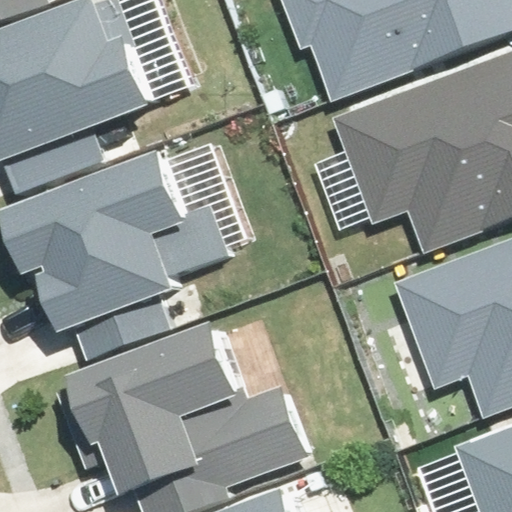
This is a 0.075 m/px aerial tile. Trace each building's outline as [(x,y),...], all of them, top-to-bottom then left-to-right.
[(82,0),(0,27),(0,133),(7,156),(24,150),(34,180),(117,153),(107,125),(174,103),(149,27),(137,30),(126,0),(82,0)] [(0,0),(0,15),(44,0),(0,0)] [(511,0),(303,0),(318,38),(328,37),(348,91),(511,29),(511,0)] [(511,49),(332,110),(369,216),(405,203),(419,245),(511,213),(511,49)] [(195,208),(176,152),(18,205),(37,263),(51,258),(73,324),(84,320),(95,352),(176,324),(165,293),(187,285),(184,277),(236,259),(216,201),(195,208)] [(511,231),(402,269),(438,375),(475,362),(489,404),(511,395),(511,231)] [(316,450),(291,382),(261,393),(235,321),(89,374),(109,428),(119,424),(150,511),(183,511),(241,491),(236,479),(316,450)] [(511,511),(511,422),(454,442),(477,511),(511,511)] [(312,511),(302,481),(208,511),(312,511)]
